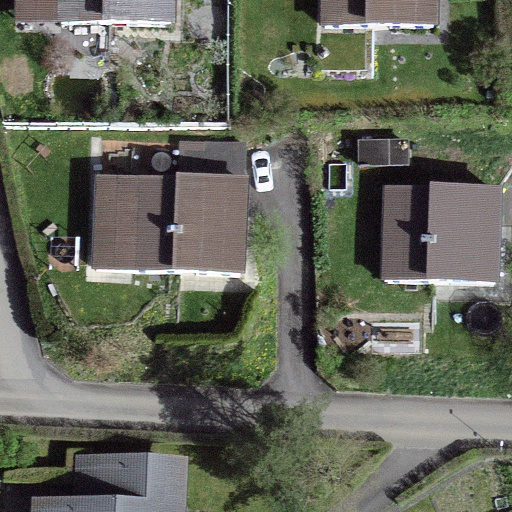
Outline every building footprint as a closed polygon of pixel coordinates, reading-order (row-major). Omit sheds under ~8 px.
[(60,0),(61,26),(170,28),(170,0),(60,0)] [(324,0),(324,29),(433,30),(433,0),(324,0)] [(100,180),(96,272),(239,278),(245,146),(181,143),(179,184),(100,180)] [(388,191),(384,284),(494,288),(498,195),(388,191)] [(174,511),(177,472),(83,468),(81,511),(174,511)]
